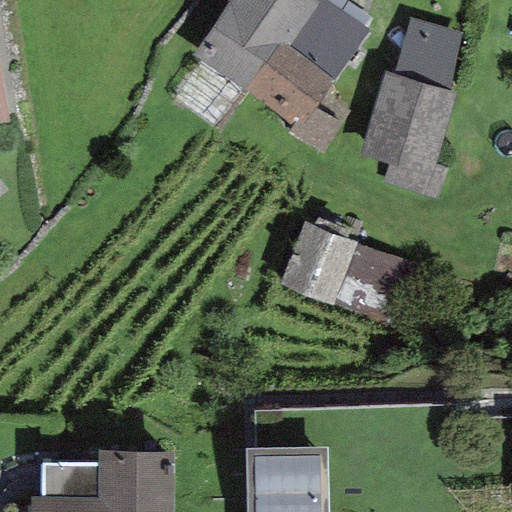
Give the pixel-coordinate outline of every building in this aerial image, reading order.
[(314,9),(300,0),(181,0),(157,37),(273,113),(299,73),(284,54),(314,9)] [(415,15),(403,61),(457,76),(470,30),(415,15)] [(416,76),(360,55),(327,140),(383,162),(416,76)] [(353,230),(306,213),(284,272),(331,289),(353,230)] [(327,511),(326,446),(244,449),(247,511),(327,511)] [(174,511),(175,452),(98,451),(98,465),(42,464),(41,498),(30,498),(29,511),(174,511)]
